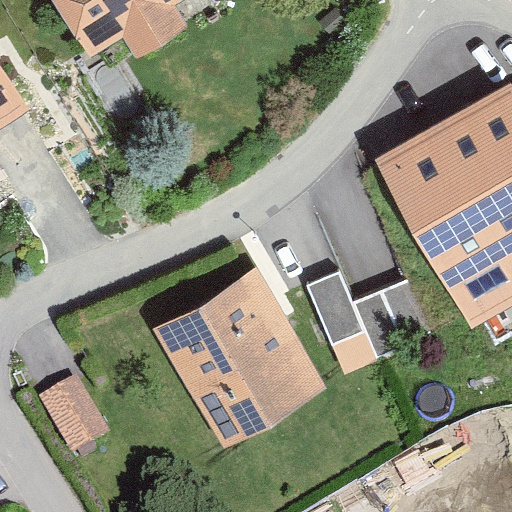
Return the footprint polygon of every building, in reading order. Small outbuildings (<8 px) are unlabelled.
[(55,0),(87,50),(117,32),(130,53),(167,31),(151,4),(156,0),(55,0)] [(511,99),(505,86),(378,155),(469,321),(511,297),(511,99)] [(0,119),(11,113),(0,94),(0,119)] [(308,388),(249,285),(160,336),(219,439),(308,388)] [(378,299),(351,310),(373,362),(426,339),(404,288),(378,299)] [(69,393),(40,409),(69,460),(97,443),(69,393)]
